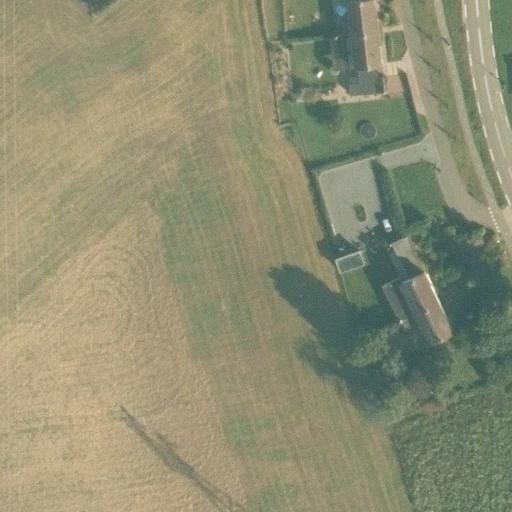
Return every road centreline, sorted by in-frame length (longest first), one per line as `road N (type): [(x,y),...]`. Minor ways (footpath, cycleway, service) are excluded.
road 1 (residential): [(401,0),(459,203),(472,217),(511,217)]
road 2 (secondary): [(511,176),(491,112),(475,0)]
